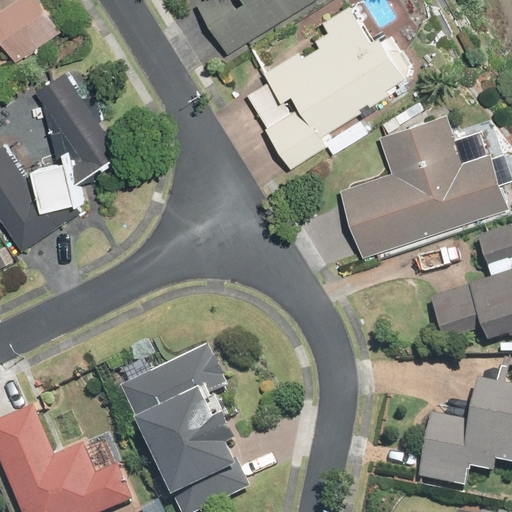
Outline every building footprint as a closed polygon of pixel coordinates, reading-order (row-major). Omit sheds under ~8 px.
[(0,41),(3,39),(19,64),(36,52),(40,58),(60,46),(56,40),(68,32),(47,0),(16,0),(2,10),(0,7),(0,41)] [(232,51),(317,0),(203,0),(202,1),(232,51)] [(442,0),(424,0),(433,13),(445,4),(442,0)] [(269,71),(274,79),(251,95),(298,167),(332,145),(328,138),(416,81),(417,83),(418,85),(419,86),(421,88),(422,88),(424,89),(426,90),(428,90),(429,90),(432,90),(434,89),(435,89),(437,87),(438,87),(440,85),(441,83),(441,81),(442,79),(442,78),(442,75),(442,73),(442,72),(441,70),(439,68),(438,67),(437,66),(435,64),(434,63),(431,63),(429,63),(428,63),(425,63),(423,64),(422,65),(420,66),(409,48),(400,54),(388,35),(376,43),(353,7),(329,23),(335,32),(321,40),(325,47),(309,58),(303,50),(269,71)] [(42,89),(61,162),(27,171),(9,144),(0,150),(0,208),(27,249),(89,207),(84,183),(126,153),(69,70),(42,89)] [(393,172),(344,188),(366,255),(511,209),(486,133),(463,140),(454,113),(382,137),(393,172)] [(491,343),(511,335),(511,228),(482,239),(496,280),(436,300),(450,344),(488,332),(491,343)] [(184,511),(206,511),(256,489),(236,445),(245,441),(233,415),(222,419),(213,398),(235,388),(215,344),(169,365),(158,341),(98,369),(113,403),(130,394),(184,511)] [(478,420),(435,413),(423,480),(481,490),(484,471),(501,474),(503,463),(511,464),(511,359),(510,360),(505,385),(485,381),(478,420)] [(41,405),(0,422),(0,447),(26,511),(111,511),(139,501),(122,462),(107,468),(95,440),(60,454),(41,405)]
